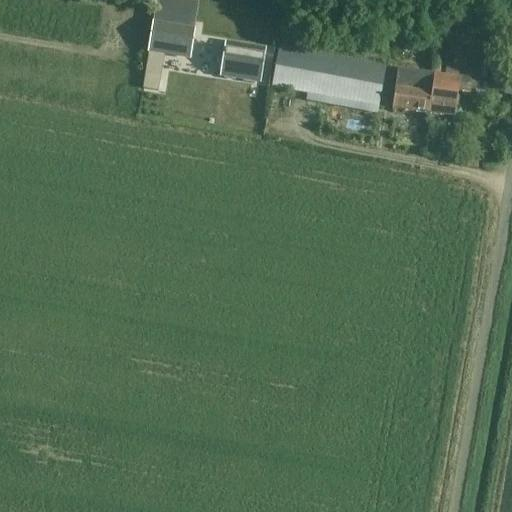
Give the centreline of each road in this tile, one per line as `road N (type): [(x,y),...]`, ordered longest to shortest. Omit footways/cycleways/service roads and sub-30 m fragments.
road 1 (unclassified): [(454,511),(511,182)]
road 2 (residential): [(267,128),(511,182)]
